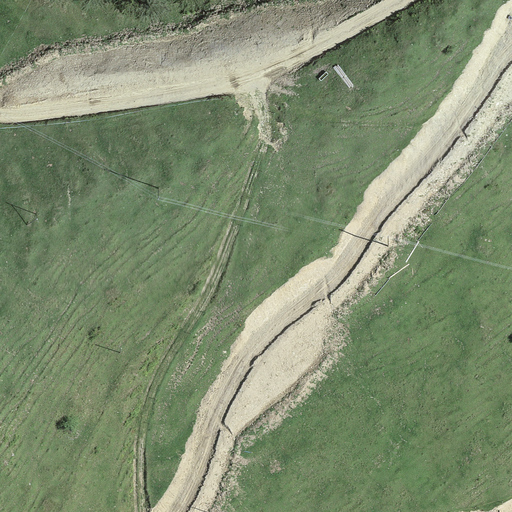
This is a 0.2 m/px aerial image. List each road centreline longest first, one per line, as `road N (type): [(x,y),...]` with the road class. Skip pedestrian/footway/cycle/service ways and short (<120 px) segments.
road 1 (track): [(181,511),(201,476),(227,388),(335,284),(489,98),(511,58)]
road 2 (track): [(414,0),(243,85),(49,115),(0,114)]
